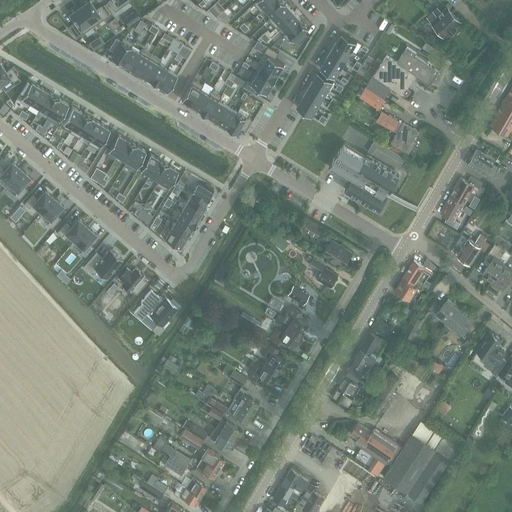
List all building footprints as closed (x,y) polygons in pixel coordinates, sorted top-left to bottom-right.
[(90,0),(87,0),(79,6),(93,26),(108,15),(101,5),(96,8),(90,0)] [(129,0),(108,0),(107,1),(114,11),(130,1),(129,0)] [(257,0),(254,3),(261,11),(273,0),(257,0)] [(282,0),(273,0),(261,11),(262,12),(265,8),(272,16),(268,19),(269,19),(286,3),(282,0)] [(286,3),(269,19),(276,27),(293,11),(286,3)] [(213,4),(208,9),(216,17),(221,12),(213,4)] [(79,6),(69,13),(75,22),(69,26),(76,37),(83,33),(93,26),(79,6)] [(446,36),(462,21),(447,6),(437,16),(432,11),(427,16),(440,29),(438,32),(442,36),(445,34),(446,36)] [(221,12),(216,17),(226,23),(231,19),(223,10),(221,12)] [(293,11),(276,27),(280,24),(287,31),(283,35),(284,35),(301,19),(293,11)] [(301,19),(284,35),(291,43),(308,27),(301,19)] [(342,32),(336,41),(352,50),(357,41),(342,32)] [(123,36),(111,57),(121,63),(131,47),(134,42),(123,36)] [(336,41),(331,50),(346,59),(352,50),(336,41)] [(183,43),(180,48),(190,53),(193,49),(183,43)] [(268,46),(259,62),(279,74),(285,64),(275,59),(279,53),(268,46)] [(373,75),(403,95),(416,75),(430,84),(439,71),(415,54),(416,52),(408,46),(397,62),(387,55),(373,75)] [(131,47),(121,63),(130,68),(139,52),(131,47)] [(139,52),(130,68),(139,73),(152,53),(142,47),(139,52)] [(331,50),(326,59),(341,68),(346,59),(331,50)] [(152,53),(139,73),(149,79),(159,63),(161,59),(152,53)] [(326,59),(320,68),(336,77),(341,68),(326,59)] [(0,61),(0,83),(1,84),(11,77),(13,81),(19,77),(11,67),(6,71),(0,61)] [(261,63),(255,73),(273,84),(279,74),(259,62),(258,62),(261,63)] [(159,63),(149,79),(158,85),(168,69),(159,63)] [(168,69),(158,85),(167,90),(177,74),(168,69)] [(318,71),(313,80),(328,89),(334,80),(318,71)] [(248,80),(244,86),(253,91),(254,92),(255,92),(258,87),(267,93),(273,84),(255,73),(250,81),(248,80)] [(193,79),(181,99),(191,105),(201,89),(203,85),(193,79)] [(385,96),(390,90),(372,79),(368,85),(385,96)] [(313,80),(307,89),(323,98),(328,89),(313,80)] [(31,81),(21,97),(31,102),(40,87),(31,81)] [(338,83),(335,88),(340,92),(344,86),(338,83)] [(378,108),(384,98),(366,86),(360,96),(378,108)] [(511,86),(490,125),(508,135),(511,127),(511,86)] [(40,87),(31,102),(40,108),(50,92),(40,87)] [(201,89),(191,105),(199,110),(209,94),(201,89)] [(307,89),(302,98),(318,107),(323,98),(307,89)] [(209,94),(199,110),(209,116),(219,100),(222,96),(212,90),(209,94)] [(50,92),(40,108),(49,114),(59,98),(50,92)] [(333,97),(330,102),(335,105),(338,100),(333,97)] [(59,98),(49,114),(59,119),(68,103),(59,98)] [(302,98),(297,107),(312,116),(318,107),(302,98)] [(219,100),(209,116),(219,122),(228,106),(219,100)] [(330,102),(327,107),(332,110),(335,105),(330,102)] [(72,106),(63,122),(72,127),(72,128),(82,112),(72,106)] [(228,106),(219,122),(228,127),(238,111),(228,106)] [(238,111),(228,127),(237,133),(240,128),(246,131),(252,120),(247,117),(238,111)] [(382,111),(376,121),(398,133),(392,142),(409,152),(414,142),(411,140),(414,134),(416,130),(404,123),(382,111)] [(72,127),(69,131),(79,137),(82,133),(81,133),(91,117),(82,112),(72,128),(72,127)] [(322,115),(319,120),(324,123),(327,118),(322,115)] [(91,117),(81,133),(82,133),(90,138),(91,139),(100,123),(91,117)] [(90,138),(88,143),(98,149),(110,129),(100,123),(91,139),(90,138)] [(118,133),(108,149),(118,155),(127,139),(118,133)] [(127,139),(118,155),(126,160),(127,161),(136,145),(127,139)] [(344,141),(329,167),(330,167),(350,180),(345,189),(378,209),(388,194),(390,190),(399,175),(366,154),(345,142),(344,141)] [(126,160),(124,165),(134,170),(146,150),(136,145),(127,161),(126,160)] [(68,154),(71,149),(66,146),(63,151),(68,154)] [(467,164),(468,165),(468,164),(492,178),(498,167),(479,156),(482,151),(476,148),(467,164)] [(74,151),(69,159),(75,164),(76,164),(80,156),(81,155),(74,151)] [(150,153),(140,169),(150,174),(159,158),(150,153)] [(76,164),(75,164),(79,167),(84,158),(80,156),(76,164)] [(159,158),(150,174),(159,180),(169,164),(159,158)] [(0,165),(0,182),(5,187),(21,168),(12,160),(3,169),(0,165)] [(159,180),(156,184),(166,190),(178,170),(169,164),(159,180)] [(21,168),(5,187),(8,183),(18,191),(14,195),(19,199),(27,189),(23,185),(31,176),(21,168)] [(181,175),(177,181),(183,185),(186,179),(181,175)] [(461,177),(451,194),(465,202),(475,185),(480,188),(483,182),(471,175),(468,181),(461,177)] [(198,181),(192,191),(208,201),(214,191),(198,181)] [(176,182),(173,186),(174,187),(179,190),(182,186),(177,182),(176,182)] [(32,194),(24,203),(29,207),(32,204),(41,212),(54,197),(45,189),(37,198),(32,194)] [(192,191),(187,200),(203,210),(208,201),(192,191)] [(451,194),(441,211),(448,215),(445,221),(457,228),(460,222),(455,219),(465,202),(451,194)] [(54,197),(41,212),(50,220),(47,223),(52,228),(60,218),(56,214),(64,205),(54,197)] [(181,209),(197,219),(203,210),(187,200),(181,209)] [(19,206),(14,211),(19,216),(24,210),(19,206)] [(177,207),(171,216),(175,219),(176,219),(191,228),(197,219),(181,209),(177,207)] [(138,215),(137,216),(148,223),(153,215),(142,209),(141,210),(138,215)] [(65,222),(57,232),(62,236),(65,232),(74,240),(87,225),(78,217),(70,226),(65,222)] [(170,228),(186,238),(191,228),(176,219),(175,219),(170,228)] [(303,229),(318,237),(323,228),(308,220),(303,229)] [(265,223),(261,228),(267,231),(270,226),(265,223)] [(87,225),(74,240),(83,248),(80,252),(85,256),(93,247),(89,242),(96,233),(87,225)] [(168,226),(162,236),(180,247),(186,238),(170,228),(168,226)] [(276,231),(269,239),(276,244),(283,237),(276,231)] [(457,255),(470,263),(481,247),(485,250),(490,244),(485,240),(487,238),(481,233),(475,241),(469,237),(457,255)] [(332,239),(323,253),(343,266),(352,252),(332,239)] [(490,262),(483,272),(487,275),(486,276),(491,280),(492,278),(493,279),(511,254),(506,250),(495,243),(485,259),(490,262)] [(94,254),(83,266),(90,272),(95,267),(106,277),(122,258),(117,254),(118,252),(113,248),(112,249),(108,247),(101,255),(99,258),(94,254)] [(511,254),(493,279),(495,280),(494,282),(499,285),(500,284),(504,286),(510,276),(511,277),(511,254)] [(321,271),(317,277),(318,277),(317,279),(322,283),(324,281),(331,286),(338,275),(325,266),(326,265),(314,257),(313,258),(310,262),(309,263),(321,271)] [(414,259),(403,276),(421,287),(432,269),(435,265),(430,261),(426,259),(423,264),(420,262),(421,262),(420,261),(419,262),(414,259)] [(223,261),(215,276),(225,282),(234,267),(223,261)] [(127,268),(118,278),(122,281),(121,283),(130,291),(131,289),(137,293),(147,282),(141,277),(144,275),(135,267),(131,271),(127,268)] [(421,288),(421,287),(403,276),(395,289),(410,298),(415,289),(419,292),(421,288)] [(113,282),(106,291),(110,294),(117,286),(113,282)] [(293,284),(287,294),(302,304),(309,294),(293,284)] [(142,302),(134,312),(141,319),(147,312),(158,322),(153,328),(159,334),(165,327),(162,325),(179,305),(172,299),(171,301),(165,296),(163,299),(151,289),(141,301),(142,302)] [(447,321),(458,307),(453,303),(455,301),(449,296),(440,307),(434,302),(430,307),(447,321)] [(274,318),(287,325),(302,335),(309,323),(299,317),(302,312),(290,305),(284,315),(278,312),(274,318)] [(268,307),(265,312),(271,315),(274,310),(268,307)] [(458,307),(447,321),(463,335),(468,329),(462,324),(470,314),(464,309),(463,310),(458,307)] [(262,322),(242,310),(239,317),(258,328),(262,322)] [(412,338),(422,321),(414,317),(404,334),(412,338)] [(376,328),(388,334),(393,326),(381,319),(376,328)] [(302,335),(287,325),(284,331),(277,327),(270,338),(282,345),(285,340),(295,346),(302,335)] [(491,331),(478,350),(489,358),(497,363),(491,372),(496,375),(507,360),(502,357),(505,352),(497,346),(502,339),(491,331)] [(370,332),(361,347),(369,352),(370,352),(379,337),(370,332)] [(467,339),(463,344),(468,348),(471,343),(467,339)] [(264,362),(279,371),(286,360),(276,354),(279,348),(267,341),(261,352),(268,356),(264,362)] [(361,347),(361,348),(352,362),(367,371),(372,363),(371,363),(376,355),(370,352),(369,352),(361,347)] [(511,355),(498,374),(505,379),(503,382),(511,387),(511,355)] [(167,358),(163,365),(174,372),(178,365),(167,358)] [(279,371),(264,362),(261,367),(254,363),(247,374),(259,381),(262,376),(272,382),(279,371)] [(363,371),(351,364),(346,373),(358,380),(363,371)] [(233,369),(228,376),(242,384),(246,378),(233,369)] [(390,373),(366,410),(374,415),(398,378),(390,373)] [(361,384),(345,374),(339,385),(354,394),(361,384)] [(339,385),(332,396),(348,405),(350,402),(356,406),(360,401),(355,398),(356,396),(354,395),(354,394),(339,385)] [(241,386),(235,395),(233,399),(234,400),(254,412),(259,403),(254,400),(255,399),(249,395),(251,393),(241,386)] [(209,396),(206,401),(223,412),(226,406),(209,396)] [(248,422),(254,412),(234,400),(234,401),(229,408),(229,413),(241,420),(242,419),(248,422)] [(442,400),(437,409),(445,414),(450,405),(442,400)] [(219,418),(223,412),(206,401),(205,402),(211,406),(207,411),(219,418)] [(161,405),(157,411),(162,414),(165,408),(161,405)] [(511,408),(509,406),(502,415),(511,422),(511,420),(511,408)] [(226,420),(220,430),(219,430),(236,441),(242,431),(236,428),(237,427),(226,420)] [(358,423),(351,433),(357,437),(356,439),(356,438),(355,439),(356,440),(354,441),(386,462),(387,460),(388,461),(389,460),(388,459),(388,458),(393,462),(384,476),(422,502),(451,457),(413,432),(403,447),(374,428),(371,432),(358,423)] [(195,424),(191,431),(203,439),(208,432),(195,424)] [(198,448),(203,439),(191,431),(185,427),(179,437),(198,448)] [(209,437),(214,440),(219,443),(218,444),(224,448),(225,446),(230,450),(236,441),(219,430),(215,427),(209,437)] [(469,437),(465,442),(470,445),(474,440),(469,437)] [(165,442),(160,450),(171,457),(186,467),(191,458),(176,449),(165,442)] [(218,468),(224,459),(219,456),(220,454),(207,447),(201,457),(202,457),(218,468)] [(110,453),(108,456),(117,462),(122,464),(123,461),(119,459),(119,457),(110,453)] [(181,474),(186,467),(171,457),(171,458),(169,456),(164,464),(181,474)] [(213,477),(218,468),(202,457),(196,467),(197,469),(207,475),(207,474),(213,477)] [(273,497),(284,503),(292,489),(299,493),(308,479),(301,475),(301,474),(291,468),(273,497)] [(159,477),(152,473),(147,481),(153,484),(164,491),(165,492),(168,486),(157,479),(159,477)] [(193,476),(186,487),(201,496),(207,487),(201,483),(202,482),(193,476)] [(144,479),(139,486),(159,498),(164,491),(153,484),(147,481),(144,479)] [(98,484),(89,498),(93,501),(104,484),(100,481),(98,484)] [(180,497),(180,496),(184,498),(183,499),(189,503),(190,502),(195,505),(201,496),(186,487),(185,486),(182,491),(177,488),(174,493),(180,497)] [(316,509),(323,497),(324,496),(313,490),(311,492),(306,488),(299,500),(305,503),(302,508),(309,511),(318,511),(319,510),(316,509)] [(171,501),(167,507),(168,508),(165,511),(185,511),(184,511),(185,510),(171,501)]
